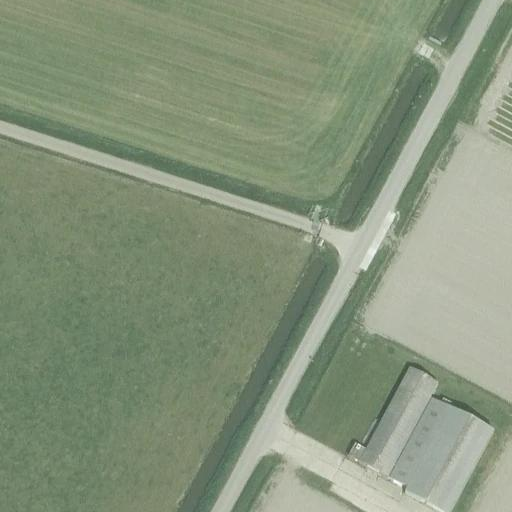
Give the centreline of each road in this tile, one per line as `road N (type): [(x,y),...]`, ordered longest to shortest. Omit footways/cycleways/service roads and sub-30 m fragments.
road 1 (unclassified): [(358,248),(0,128)]
road 2 (unclassified): [(222,511),(358,248)]
road 3 (unclassified): [(358,248),(491,0)]
